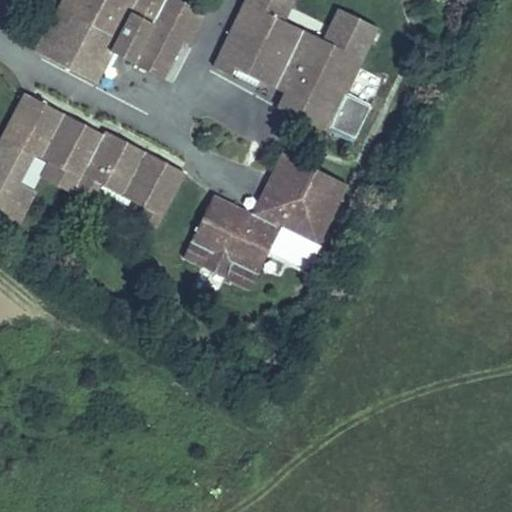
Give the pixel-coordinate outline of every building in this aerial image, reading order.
[(183,0),(66,0),(39,55),(97,83),(113,51),(168,78),(186,42),(195,46),(211,14),(183,0)] [(373,111),(349,99),(385,26),(344,5),(328,38),(292,21),(302,0),(249,0),(218,65),(235,74),(238,68),(288,92),(279,110),(355,147),(373,111)] [(37,190),(21,182),(36,154),(43,157),(50,161),(42,177),(77,195),(79,192),(100,203),(109,185),(148,205),(138,224),(156,233),(169,209),(188,174),(106,131),(102,138),(64,118),(24,97),(10,125),(0,143),(0,217),(18,227),(37,190)] [(345,186),(278,152),(256,195),(265,200),(256,219),(247,215),(214,198),(201,226),(186,257),(207,266),(212,253),(225,260),(229,279),(251,291),(265,261),(280,229),(316,248),(345,186)] [(265,200),(256,195),(247,215),(256,219),(265,200)]
